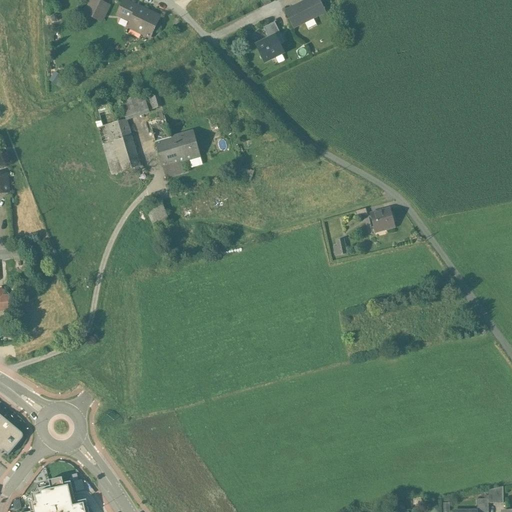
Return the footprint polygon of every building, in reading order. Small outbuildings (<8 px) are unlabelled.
[(95,0),(91,0),(85,14),(101,21),(108,6),(95,0)] [(303,0),(305,3),(286,12),(294,28),(305,22),(309,30),(317,26),(313,18),(325,12),(319,0),(303,0)] [(138,8),(124,1),(117,15),(131,22),(138,8)] [(159,18),(138,8),(131,22),(129,27),(130,25),(142,31),(143,34),(150,37),(159,18)] [(275,23),(264,28),(269,39),(275,36),(280,34),(275,23)] [(269,39),(256,46),(265,63),(284,53),(275,36),(269,39)] [(57,72),(52,79),(60,85),(65,77),(57,72)] [(158,95),(147,99),(151,110),(162,106),(158,95)] [(142,112),(138,101),(132,103),(136,114),(142,112)] [(164,117),(150,121),(153,128),(151,129),(155,143),(170,139),(167,124),(164,117)] [(126,120),(98,128),(103,145),(117,141),(131,137),(126,120)] [(170,139),(155,143),(163,168),(200,157),(192,132),(170,139)] [(131,137),(117,141),(126,171),(140,167),(131,137)] [(117,141),(103,145),(112,176),(126,171),(117,141)] [(7,175),(0,175),(0,193),(8,193),(7,175)] [(389,209),(370,216),(376,234),(395,228),(389,209)] [(345,250),(343,240),(337,241),(339,252),(345,250)] [(0,311),(9,311),(8,297),(4,298),(3,291),(0,291),(0,311)] [(22,433),(0,414),(0,452),(2,454),(4,452),(9,456),(23,439),(23,435),(22,433)] [(31,511),(88,511),(86,500),(75,502),(71,482),(37,489),(39,500),(29,502),(31,511)] [(504,487),(488,491),(489,499),(489,504),(504,503),(504,487)] [(15,501),(17,511),(26,511),(24,499),(15,501)] [(489,499),(477,500),(476,511),(488,511),(489,504),(489,499)]
